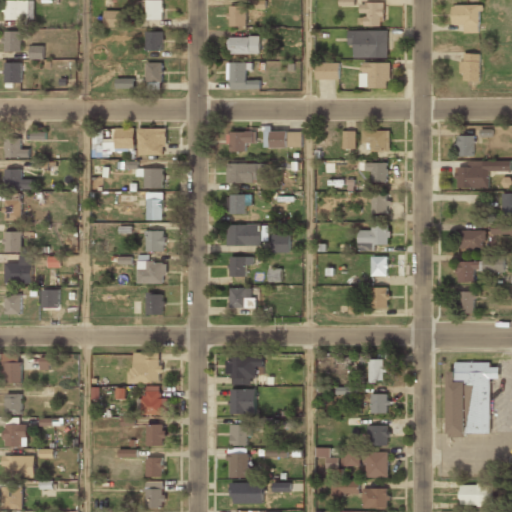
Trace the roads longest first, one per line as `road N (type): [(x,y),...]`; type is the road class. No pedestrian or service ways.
road 1 (residential): [(0,336),(511,335)]
road 2 (residential): [(0,110),(511,109)]
road 3 (residential): [(421,0),(421,511)]
road 4 (residential): [(197,0),(197,511)]
